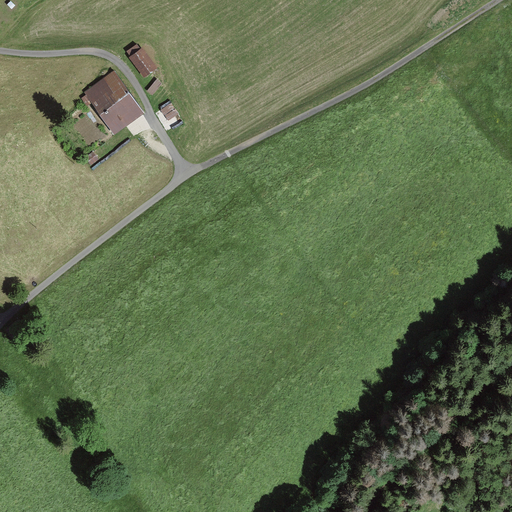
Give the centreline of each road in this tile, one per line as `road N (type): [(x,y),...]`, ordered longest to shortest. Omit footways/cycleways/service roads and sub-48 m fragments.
road 1 (track): [(185,175),(364,87),(498,0)]
road 2 (residential): [(0,50),(107,55),(130,75),(185,175)]
road 3 (residential): [(0,322),(185,175)]
